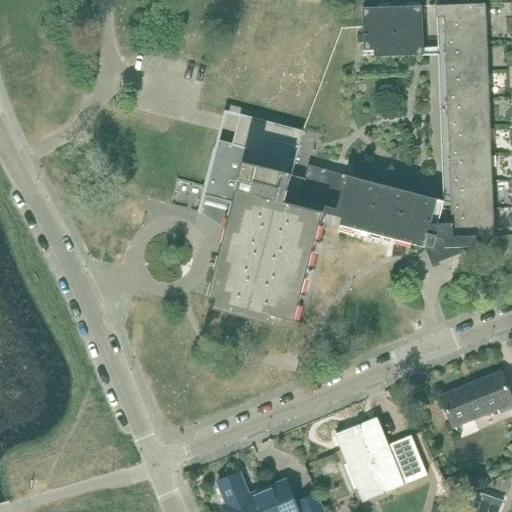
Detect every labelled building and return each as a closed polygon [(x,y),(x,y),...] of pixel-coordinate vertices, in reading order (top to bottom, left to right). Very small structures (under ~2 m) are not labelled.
[(303,132),(240,116),(233,145),(217,141),(205,187),(199,208),(229,216),(225,231),(218,258),(209,294),(207,300),(215,302),(213,311),(229,315),(258,322),(270,325),(272,316),(295,322),(323,214),(342,219),(340,226),(341,227),(342,224),(356,227),(355,230),(369,234),(370,231),(383,235),(383,237),(397,241),(398,238),(411,242),(411,245),(425,249),(425,248),(432,249),(438,263),(466,252),(466,248),(477,248),(477,238),(494,237),(486,5),(436,7),(436,19),(444,18),(444,32),(442,32),(443,46),(445,46),(445,59),(443,59),(444,73),(446,73),(447,87),(444,87),(445,101),(447,101),(448,114),(445,115),(446,129),(448,128),(449,142),(446,142),(447,156),(449,156),(450,170),(447,170),(448,184),(450,184),(451,197),(448,197),(449,211),(451,211),(452,225),(431,226),(436,208),(352,185),(353,179),(354,179),(354,178),(308,166),(305,179),(291,176),(303,132)] [(364,52),(423,50),(422,7),(420,7),(420,10),(406,11),(406,8),(391,8),(391,11),(378,12),(378,9),(362,9),(364,52)] [(212,356),(214,346),(209,345),(204,344),(202,354),(212,356)] [(499,415),(511,409),(511,400),(500,372),(440,397),(454,428),(498,411),(499,415)] [(381,449),(370,423),(336,437),(358,489),(379,481),(397,474),(401,483),(414,477),(404,453),(392,458),(387,447),(381,449)] [(249,496),(240,474),(217,484),(224,500),(226,506),(222,507),(224,511),(324,511),(317,495),(296,503),(295,501),(294,501),(286,482),(249,496)]
